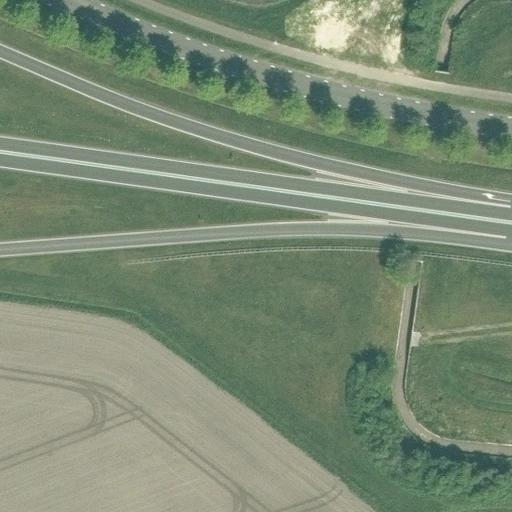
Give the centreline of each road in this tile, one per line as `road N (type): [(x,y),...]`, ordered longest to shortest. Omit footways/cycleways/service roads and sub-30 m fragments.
road 1 (tertiary): [(511,132),(402,117),(293,89),(60,0)]
road 2 (trunk): [(426,207),(130,108),(0,53)]
road 3 (trunk): [(426,207),(0,149)]
road 4 (trunk): [(0,250),(426,207)]
